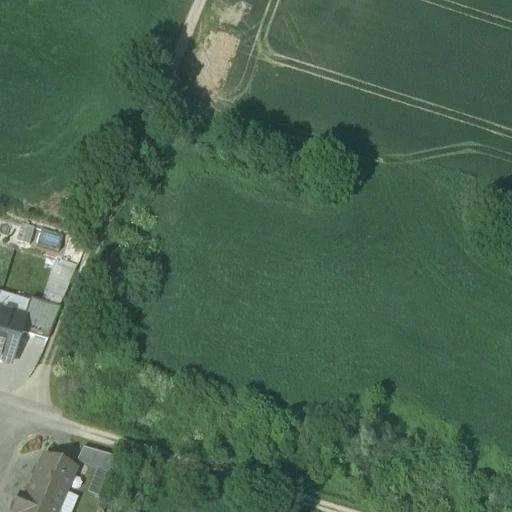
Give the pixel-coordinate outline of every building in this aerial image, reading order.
[(51,310),(28,302),(23,318),(24,318),(19,334),(42,341),(51,310)] [(23,318),(0,310),(0,361),(10,364),(19,334),(24,318),(23,318)] [(86,452),(81,467),(109,473),(112,458),(86,452)] [(56,511),(73,474),(42,461),(24,502),(24,503),(45,511),(56,511)] [(45,511),(24,503),(24,502),(19,500),(13,511),(45,511)]
